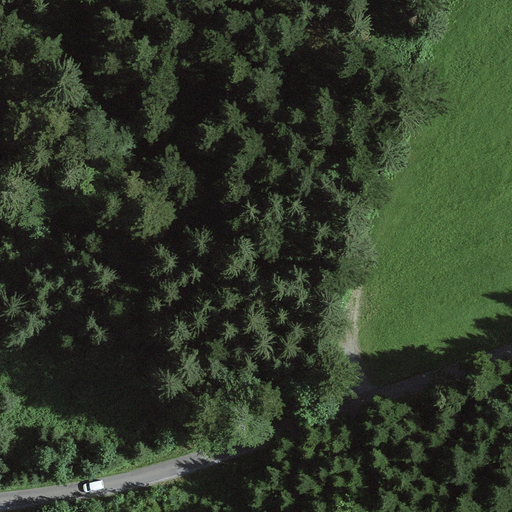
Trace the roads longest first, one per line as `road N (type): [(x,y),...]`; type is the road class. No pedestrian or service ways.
road 1 (residential): [(0,497),(133,473),(511,353)]
road 2 (track): [(365,403),(341,295),(346,233)]
